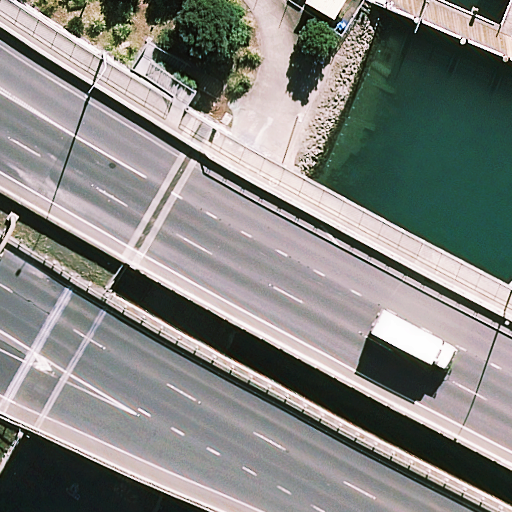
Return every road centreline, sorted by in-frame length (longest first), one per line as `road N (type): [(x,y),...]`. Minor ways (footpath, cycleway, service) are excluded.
road 1 (trunk): [(408,511),(0,282)]
road 2 (trunk): [(150,201),(511,402)]
road 3 (trunk): [(375,511),(0,372)]
road 4 (trunk): [(0,72),(150,201)]
road 5 (trunk): [(0,120),(150,201)]
